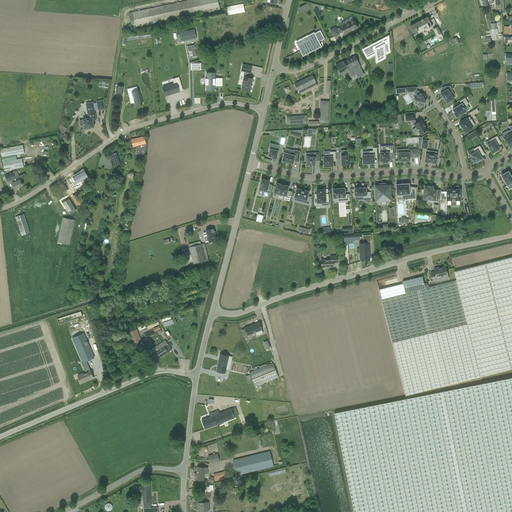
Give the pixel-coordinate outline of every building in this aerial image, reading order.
[(203,17),(225,12),(224,8),(223,4),(224,4),(222,0),(189,0),(129,13),(132,28),(202,13),(203,17)] [(243,4),(226,7),(228,15),(245,12),(243,4)] [(427,17),(410,26),(414,34),(413,35),(414,36),(432,26),(432,25),(432,26),(427,17)] [(336,27),(330,30),(334,37),(340,34),(339,34),(342,32),(344,35),(359,28),(355,20),(346,24),(344,21),(339,24),(340,27),(339,27),(340,28),(337,29),(336,27)] [(181,42),(196,39),(194,29),(179,32),(181,42)] [(320,30),(308,36),(309,39),(298,45),(301,50),(285,58),(285,59),(303,49),(306,54),(321,46),(321,47),(321,46),(319,41),(324,39),(320,30)] [(384,38),(362,49),(366,57),(375,52),(375,55),(375,60),(385,55),(390,52),(390,40),(384,43),(384,38)] [(196,57),(194,45),(187,46),(188,52),(192,51),(193,57),(196,57)] [(358,63),(355,56),(344,61),(335,66),(340,74),(348,69),(352,66),(358,78),(364,75),(359,66),(358,67),(356,64),(358,63)] [(250,73),(252,67),(242,65),(241,71),(246,72),(245,77),(244,77),(241,89),(250,91),(253,79),(249,78),(250,73)] [(215,90),(215,85),(222,85),(222,78),(215,78),(215,72),(206,72),(206,78),(205,78),(205,84),(206,84),(206,90),(215,90)] [(312,75),(294,84),(298,91),(298,90),(303,88),(305,92),(314,87),(312,83),(315,82),(316,82),(312,75)] [(163,88),(166,96),(183,91),(179,78),(172,79),(174,84),(163,88)] [(449,92),(452,90),(450,86),(444,86),(446,90),(440,94),(443,97),(444,100),(444,99),(447,103),(453,99),(449,92)] [(409,88),(402,89),(402,93),(410,92),(414,92),(416,96),(417,95),(418,97),(414,99),(415,101),(414,101),(416,104),(417,104),(419,108),(424,105),(423,104),(426,102),(424,98),(425,97),(423,94),(421,95),(421,93),(420,94),(419,91),(416,91),(416,87),(409,88)] [(142,104),(139,90),(132,92),(136,106),(142,104)] [(464,107),(468,104),(465,98),(460,101),(461,104),(452,109),(455,113),(454,113),(454,114),(454,115),(455,117),(456,117),(456,118),(466,111),(464,107)] [(105,110),(103,100),(96,101),(98,111),(105,110)] [(90,128),(91,128),(94,127),(93,121),(96,120),(93,102),(86,104),(89,118),(83,119),(83,120),(79,121),(80,126),(84,125),(85,129),(86,129),(86,130),(90,129),(90,128)] [(320,107),(320,123),(328,123),(328,107),(320,107)] [(410,120),(413,125),(414,124),(420,134),(427,130),(425,126),(424,123),(423,124),(421,120),(416,123),(415,120),(415,119),(414,115),(405,116),(406,121),(410,120)] [(289,117),(286,117),(286,124),(307,123),(307,116),(302,116),(302,120),(289,121),(289,117)] [(475,125),(471,119),(469,117),(466,119),(459,123),(461,126),(463,129),(465,132),(472,128),(475,125)] [(508,130),(502,134),(504,137),(508,144),(511,142),(511,141),(511,128),(511,130),(508,131),(508,130)] [(489,149),(490,149),(492,153),(499,149),(497,146),(501,144),(497,136),(490,140),(491,143),(487,145),(489,149)] [(145,144),(144,137),(132,140),(133,147),(135,146),(138,157),(145,155),(147,144),(145,144)] [(16,155),(17,155),(24,153),(23,145),(0,149),(2,157),(3,162),(4,171),(23,167),(22,159),(16,160),(16,155)] [(279,146),(277,145),(276,148),(275,147),(274,150),(270,149),(268,157),(272,158),(276,159),(279,146)] [(385,146),(380,146),(380,153),(380,162),(382,161),(382,163),(388,162),(387,161),(389,161),(389,159),(389,153),(393,153),(392,145),(385,146)] [(473,148),(467,152),(470,156),(471,155),(472,158),(471,158),(474,163),(475,162),(475,163),(476,162),(477,163),(480,161),(479,160),(482,159),(481,157),(485,154),(480,146),(478,147),(473,150),(473,148)] [(374,163),(374,158),(377,158),(377,148),(373,148),(373,151),(369,151),(369,155),(362,155),(363,164),(367,164),(370,164),(370,163),(374,163)] [(418,157),(418,149),(411,150),(409,150),(409,149),(404,149),(404,153),(398,153),(399,161),(403,161),(405,161),(410,161),(410,157),(411,157),(418,157)] [(294,150),(294,153),(292,153),(291,155),(284,153),(282,161),(293,164),(294,161),(299,162),(300,152),(294,150)] [(339,153),(336,153),(337,159),(341,159),(342,164),(342,165),(349,165),(348,159),(349,159),(349,155),(348,156),(348,150),(340,151),(341,152),(339,153)] [(426,154),(425,162),(429,163),(431,163),(432,163),(436,163),(437,163),(438,160),(436,159),(437,155),(431,154),(431,151),(426,151),(426,154)] [(306,156),(305,161),(306,161),(306,166),(311,167),(311,165),(315,166),(315,161),(320,161),(319,152),(315,153),(306,153),(306,156)] [(324,157),(324,162),(323,162),(323,165),(324,165),(325,166),(333,166),(332,161),(336,161),(335,152),(330,152),(330,155),(328,155),(328,157),(324,157)] [(113,164),(119,162),(116,153),(111,154),(113,164)] [(88,176),(84,170),(73,177),(69,179),(75,189),(83,184),(81,181),(88,176)] [(502,175),(501,175),(507,186),(509,189),(511,187),(511,173),(510,174),(509,172),(508,171),(506,172),(505,173),(505,172),(502,174),(502,175)] [(21,178),(20,176),(15,178),(13,172),(5,176),(8,182),(11,180),(15,189),(23,186),(20,179),(21,178)] [(263,195),(269,197),(272,185),(269,184),(269,181),(262,179),(259,189),(264,191),(263,195)] [(62,193),(68,190),(63,183),(58,186),(62,193)] [(274,193),(278,194),(277,198),(283,200),(284,200),(289,201),(292,192),(287,191),(289,186),(284,185),(281,184),(277,183),(274,193)] [(396,185),(397,194),(397,195),(397,200),(403,199),(415,198),(417,188),(410,187),(410,189),(409,189),(409,184),(408,184),(404,184),(403,184),(401,184),(396,185)] [(380,186),(375,186),(375,191),(376,191),(376,196),(376,201),(381,201),(381,200),(386,199),(386,200),(391,200),(390,195),(390,190),(390,185),(385,185),(385,186),(380,186)] [(422,190),(421,194),(423,194),(423,195),(427,195),(426,199),(427,200),(435,201),(436,193),(437,190),(433,189),(433,187),(432,187),(432,186),(428,185),(428,186),(424,186),(424,190),(422,190)] [(354,187),(355,196),(363,196),(364,200),(364,201),(369,203),(370,200),(370,192),(366,193),(366,188),(359,188),(359,187),(358,187),(356,187),(355,187),(354,187)] [(294,197),(294,200),(301,202),(309,204),(311,197),(308,196),(309,191),(296,188),(294,197)] [(333,189),(333,197),(333,198),(334,198),(343,197),(343,201),(349,201),(349,194),(345,195),(345,189),(345,188),(344,188),(340,188),(337,188),(337,189),(333,189)] [(317,194),(315,194),(315,199),(317,199),(317,203),(321,203),(329,203),(328,196),(325,196),(325,194),(324,189),(317,190),(317,194)] [(455,203),(455,200),(460,200),(460,189),(455,189),(452,189),(447,189),(447,200),(451,200),(451,203),(455,203)] [(78,208),(84,204),(78,193),(72,197),(78,208)] [(23,214),(16,217),(22,235),(29,232),(23,214)] [(63,217),(57,242),(69,245),(75,220),(63,217)] [(206,233),(204,234),(206,242),(208,241),(209,243),(213,242),(213,241),(217,240),(215,235),(214,233),(215,232),(213,228),(206,230),(206,233)] [(360,260),(360,259),(369,258),(368,244),(368,242),(368,241),(372,241),(371,234),(363,235),(364,242),(364,244),(360,244),(361,254),(360,254),(360,260)] [(208,260),(204,244),(201,244),(196,246),(189,247),(193,264),(208,260)] [(321,260),(322,268),(327,268),(327,267),(333,267),(333,263),(337,263),(337,256),(330,256),(330,259),(321,260)] [(511,257),(454,272),(456,281),(428,288),(427,282),(423,283),(422,277),(402,282),(403,284),(379,290),(406,396),(480,377),(511,368),(511,257)] [(448,279),(447,275),(445,267),(439,268),(438,267),(434,268),(435,272),(431,273),(432,280),(440,278),(440,277),(441,277),(441,278),(442,281),(448,279)] [(83,317),(81,311),(57,319),(59,325),(83,317)] [(163,323),(165,327),(174,323),(172,319),(163,323)] [(262,329),(259,322),(244,328),(247,335),(262,329)] [(141,341),(137,329),(129,332),(133,344),(141,341)] [(84,333),(83,333),(72,338),(82,363),(86,361),(94,358),(84,333)] [(231,352),(234,341),(225,338),(222,350),(231,352)] [(171,350),(165,340),(148,351),(155,361),(171,350)] [(229,356),(220,354),(216,372),(224,374),(229,356)] [(273,363),(258,369),(256,366),(254,367),(254,368),(252,369),(253,371),(249,373),(255,387),(279,377),(273,363)] [(90,370),(85,372),(77,375),(81,383),(93,378),(90,370)] [(511,511),(511,377),(334,413),(353,511),(511,511)] [(259,408),(261,417),(255,418),(255,415),(243,417),(244,424),(272,418),(270,409),(264,410),(263,407),(259,408)] [(234,417),(231,409),(220,414),(219,411),(209,414),(210,417),(201,420),(205,429),(234,418),(234,417)] [(270,451),(233,460),(237,477),(242,476),(242,474),(274,466),(270,451)] [(213,453),(213,455),(208,456),(210,464),(220,462),(218,453),(215,454),(215,452),(213,453)] [(203,480),(204,480),(204,473),(207,474),(208,468),(197,467),(196,479),(199,480),(199,484),(206,485),(207,481),(203,480)] [(224,471),(214,473),(215,481),(226,479),(224,471)] [(143,502),(146,502),(151,502),(150,494),(150,492),(150,485),(142,486),(133,487),(134,493),(141,493),(141,495),(142,495),(143,502)] [(199,511),(198,511),(206,511),(206,507),(209,507),(209,502),(198,503),(198,510),(199,510),(199,511)]
